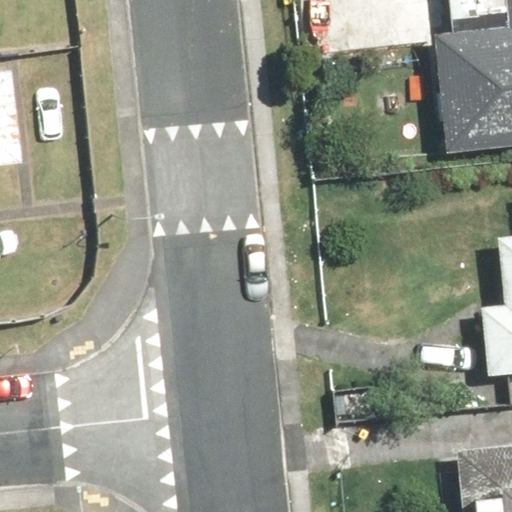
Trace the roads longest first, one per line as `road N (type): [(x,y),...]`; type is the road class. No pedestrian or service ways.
road 1 (residential): [(189,0),(230,409)]
road 2 (residential): [(0,431),(230,409)]
